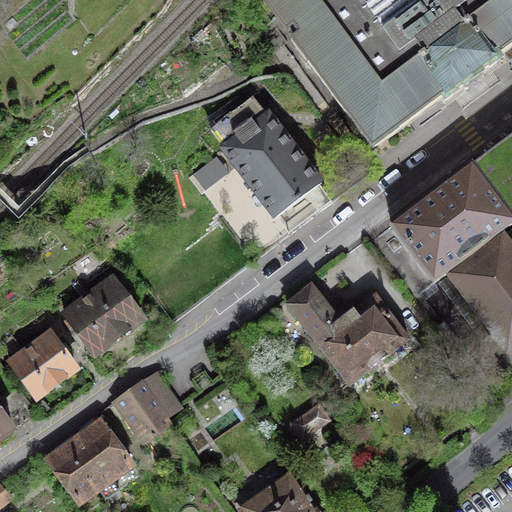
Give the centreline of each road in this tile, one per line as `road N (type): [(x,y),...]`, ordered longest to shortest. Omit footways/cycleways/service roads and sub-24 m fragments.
road 1 (residential): [(511,101),(225,320),(143,367),(0,469)]
road 2 (residential): [(511,427),(414,511)]
